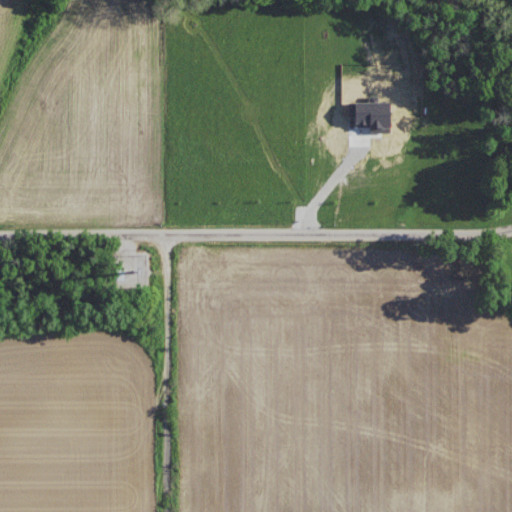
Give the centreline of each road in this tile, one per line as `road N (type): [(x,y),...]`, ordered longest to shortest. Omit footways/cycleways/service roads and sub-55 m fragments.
road 1 (residential): [(0,235),(466,235)]
road 2 (residential): [(170,511),(171,234)]
